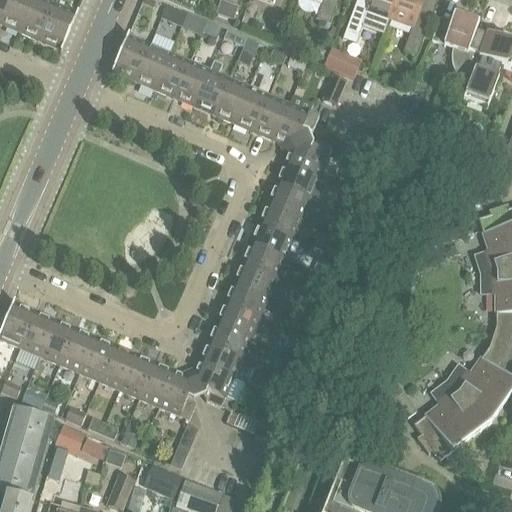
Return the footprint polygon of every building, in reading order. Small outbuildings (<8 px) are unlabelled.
[(33,0),(10,0),(0,24),(0,27),(19,35),(33,0)] [(0,0),(0,24),(10,0),(0,0)] [(33,0),(19,35),(39,44),(54,7),(38,0),(33,0)] [(143,0),(141,6),(153,11),(156,4),(156,5),(157,4),(148,0),(143,0)] [(347,0),(299,0),(299,1),(321,9),(316,22),(330,27),(339,1),(346,4),(347,0)] [(357,0),(345,33),(359,38),(363,28),(383,35),(388,22),(390,22),(397,0),(357,0)] [(397,0),(390,22),(411,30),(403,54),(417,59),(438,0),(397,0)] [(230,5),(226,16),(233,19),(237,8),(230,5)] [(76,16),(54,7),(39,44),(60,53),(60,55),(61,55),(64,47),(64,46),(73,23),(74,24),(78,15),(77,15),(76,16)] [(161,20),(174,26),(179,14),(166,9),(161,20)] [(453,71),(453,72),(471,64),(467,56),(475,35),(478,25),(454,16),(451,24),(440,20),(431,44),(453,52),(452,54),(451,57),(451,60),(451,63),(451,65),(452,68),(453,71)] [(205,25),(192,20),(187,31),(200,37),(205,25)] [(220,30),(207,24),(202,35),(216,41),(220,30)] [(467,56),(471,64),(478,61),(500,69),(510,72),(511,65),(511,37),(505,35),(502,42),(487,37),(486,39),(475,35),(467,56)] [(129,37),(128,36),(124,45),(125,45),(115,68),(114,68),(110,76),(112,77),(112,75),(134,85),(150,48),(128,38),(129,37)] [(235,37),(232,45),(243,50),(246,42),(235,37)] [(246,42),(242,52),(254,57),(259,47),(246,42)] [(150,48),(134,85),(154,93),(169,56),(150,48)] [(360,63),(331,50),(323,68),(353,80),(360,63)] [(286,58),(273,53),(270,60),(283,66),(286,58)] [(189,65),(169,56),(154,93),(173,101),(189,65)] [(302,75),(306,67),(290,61),(287,68),(302,75)] [(496,80),(500,69),(478,61),(471,64),(453,72),(454,74),(456,76),(457,78),(459,80),(462,82),(464,84),(466,85),(469,86),(462,104),(487,112),(498,81),(496,80)] [(213,63),(209,73),(193,110),(213,118),(229,82),(218,77),(222,67),(213,63)] [(173,101),(193,110),(209,73),(189,65),(173,101)] [(322,103),(335,109),(336,109),(347,84),(346,83),(333,78),(322,103)] [(249,90),(229,82),(213,118),(233,127),(249,90)] [(269,99),(249,90),(233,127),(253,135),(269,99)] [(289,107),(269,99),(253,135),(273,144),(289,107)] [(281,147),(283,153),(310,142),(308,136),(312,135),(318,120),(308,115),(312,107),(293,99),(289,107),(273,144),(281,147)] [(285,158),(282,166),(318,182),(327,162),(331,152),(325,149),(317,146),(312,148),(310,142),(283,153),(285,158)] [(371,157),(348,147),(343,159),(355,164),(350,175),(361,180),(371,157)] [(282,166),(273,186),(310,202),(310,201),(318,204),(326,184),(319,181),(318,182),(282,166)] [(273,186),(265,206),(301,222),(310,202),(273,186)] [(343,200),(338,214),(349,218),(354,204),(343,200)] [(265,206),(256,226),(293,242),(301,222),(265,206)] [(491,276),(511,272),(511,211),(506,214),(505,210),(507,209),(507,208),(488,214),(488,215),(491,214),(492,218),(478,223),(488,253),(473,258),(479,278),(491,276)] [(344,232),(349,218),(338,214),(333,228),(344,232)] [(247,246),(284,262),(293,242),(256,226),(247,246)] [(469,226),(446,233),(450,244),(472,237),(469,226)] [(450,244),(446,233),(430,238),(434,249),(450,244)] [(323,254),(334,259),(339,245),(325,240),(321,254),(323,254)] [(247,246),(239,266),(276,282),(284,262),(247,246)] [(323,254),(317,271),(328,276),(334,259),(323,254)] [(230,286),(267,301),(276,282),(239,266),(230,286)] [(492,340),(511,346),(511,272),(491,276),(479,278),(479,298),(495,298),(495,330),(492,340)] [(230,286),(222,306),(259,321),(267,301),(230,286)] [(0,334),(0,343),(20,351),(35,315),(14,305),(14,304),(13,303),(10,312),(1,335),(0,334)] [(213,325),(250,341),(259,321),(222,306),(213,325)] [(20,351),(39,360),(55,323),(35,315),(20,351)] [(75,332),(55,323),(39,360),(59,368),(75,332)] [(213,325),(205,345),(242,361),(250,341),(213,325)] [(95,340),(75,332),(59,368),(79,377),(95,340)] [(294,337),(289,348),(299,352),(304,341),(294,337)] [(115,349),(95,340),(79,377),(99,385),(115,349)] [(454,392),(489,427),(511,394),(511,346),(492,340),(488,351),(471,376),(458,367),(445,384),(454,392)] [(196,365),(233,381),(242,361),(205,345),(196,365)] [(134,357),(115,349),(99,385),(119,394),(134,357)] [(154,365),(134,357),(119,394),(139,402),(154,365)] [(174,374),(154,365),(139,402),(158,411),(174,374)] [(193,373),(187,375),(198,402),(204,400),(206,404),(220,411),(233,381),(196,365),(193,373)] [(287,366),(282,376),(289,379),(293,368),(287,366)] [(182,377),(174,374),(158,411),(188,424),(195,409),(193,405),(198,402),(187,375),(182,377)] [(6,384),(1,395),(16,402),(21,391),(6,384)] [(407,421),(416,414),(394,384),(384,390),(393,402),(407,421)] [(431,453),(439,464),(489,427),(454,392),(445,384),(429,395),(439,409),(413,429),(422,440),(418,443),(417,441),(416,442),(428,458),(429,457),(428,455),(431,453)] [(40,412),(46,397),(38,393),(31,408),(40,412)] [(370,419),(380,411),(368,394),(357,401),(370,419)] [(45,402),(40,412),(52,417),(56,407),(45,402)] [(65,423),(69,425),(80,429),(86,414),(71,408),(65,423)] [(0,492),(7,495),(6,500),(31,507),(54,428),(46,426),(47,421),(12,411),(8,426),(11,427),(8,438),(4,437),(0,451),(4,452),(0,463),(0,492)] [(270,442),(274,431),(278,423),(263,417),(256,437),(270,442)] [(92,421),(87,432),(100,438),(105,427),(92,421)] [(401,442),(386,421),(370,433),(385,454),(401,442)] [(118,432),(105,427),(100,438),(113,443),(118,432)] [(109,446),(63,429),(55,447),(101,465),(109,446)] [(126,432),(121,445),(135,451),(141,438),(126,432)] [(170,468),(181,473),(189,454),(178,450),(170,468)] [(343,466),(345,462),(343,462),(323,511),(430,511),(430,510),(430,508),(430,506),(430,504),(429,503),(428,501),(426,500),(425,499),(423,498),(343,466)] [(182,481),(152,468),(144,487),(174,499),(182,481)] [(122,511),(133,484),(118,479),(106,508),(115,511),(122,511)] [(216,511),(222,498),(184,484),(176,507),(189,511),(216,511)] [(29,511),(31,507),(6,500),(5,500),(1,511),(29,511)]
